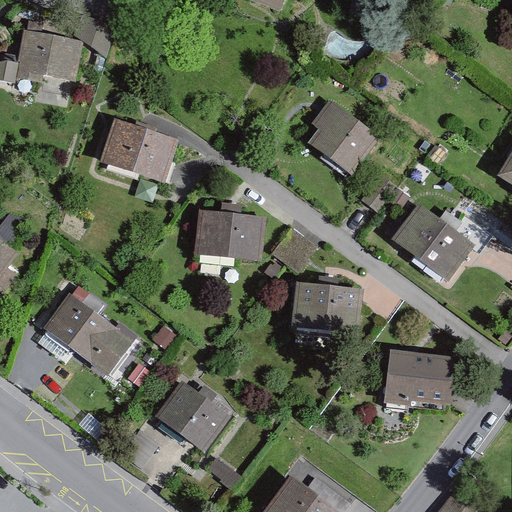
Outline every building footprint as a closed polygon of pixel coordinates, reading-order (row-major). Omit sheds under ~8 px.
[(247,0),(279,11),(282,0),(247,0)] [(116,31),(81,18),(74,38),(106,61),(116,31)] [(44,27),(30,25),(28,36),(25,36),(19,68),(5,66),(0,67),(0,83),(13,86),(14,81),(39,86),(40,79),(74,85),(81,46),(41,39),(44,27)] [(377,143),(331,109),(316,128),(323,133),(312,148),(352,177),(377,143)] [(177,145),(115,125),(102,167),(163,187),(177,145)] [(398,189),(383,178),(364,204),(379,215),(398,189)] [(456,238),(421,213),(397,246),(449,284),(473,251),(481,257),(494,239),(468,221),(456,238)] [(263,224),(203,217),(198,260),(259,267),(263,224)] [(318,251),(295,233),(275,258),(298,276),(318,251)] [(14,259),(0,247),(0,291),(0,292),(4,295),(16,280),(5,272),(14,259)] [(361,298),(300,292),(296,335),(356,341),(361,298)] [(131,346),(69,301),(46,334),(56,341),(108,378),(131,346)] [(454,368),(393,361),(388,408),(412,410),(412,406),(450,410),(454,368)] [(227,424),(182,392),(158,425),(183,442),(203,457),(227,424)] [(245,483),(218,462),(209,474),(236,495),(245,483)] [(321,511),(293,490),(275,511),(321,511)] [(483,511),(460,494),(446,511),(483,511)]
